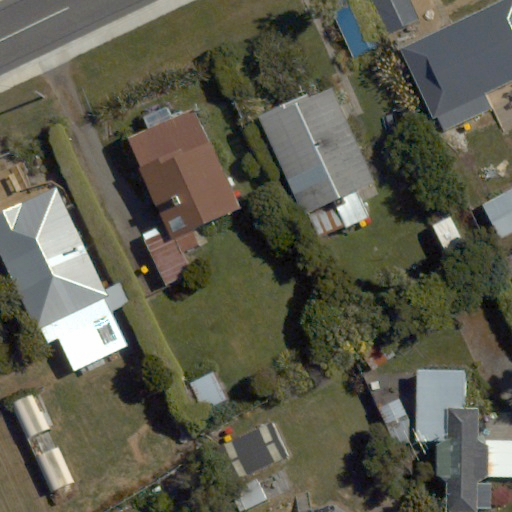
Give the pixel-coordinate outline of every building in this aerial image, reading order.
[(376,0),(328,0),(323,3),(353,59),(396,35),(376,0)] [(511,96),(497,67),(401,115),(446,204),(511,170),(511,96)] [(320,141),(257,172),(318,295),(381,264),(320,141)] [(205,176),(106,210),(168,322),(246,292),(205,176)] [(511,188),(483,205),(505,243),(511,238),(511,188)] [(44,241),(0,259),(0,335),(48,402),(98,372),(44,241)] [(262,413),(215,434),(238,485),(285,463),(262,413)] [(493,418),(482,418),(482,431),(487,431),(488,481),(511,481),(511,423),(493,424),(493,418)] [(502,511),(451,433),(396,469),(424,511),(502,511)] [(275,511),(259,480),(235,492),(245,511),(275,511)]
